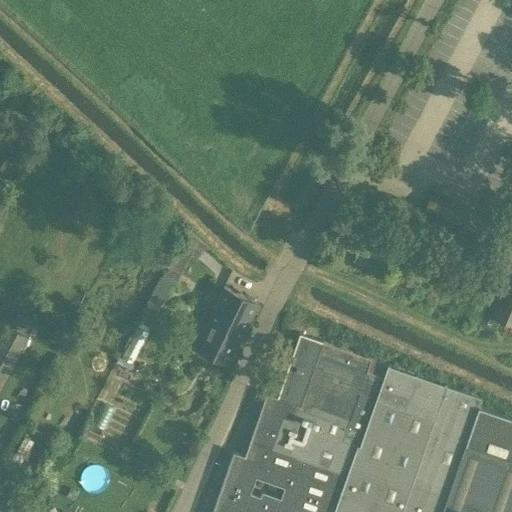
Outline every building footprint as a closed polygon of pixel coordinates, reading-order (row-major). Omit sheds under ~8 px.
[(486,214),(434,186),(415,221),(468,250),(486,214)] [(394,240),(368,227),(353,261),(379,273),(394,240)] [(187,228),(162,274),(160,273),(136,321),(148,327),(173,279),(175,281),(190,253),(197,257),(207,246),(197,238),(187,228)] [(511,269),(508,268),(488,315),(511,325),(511,269)] [(223,286),(205,323),(195,318),(185,339),(195,344),(194,346),(227,363),(256,302),(223,286)] [(0,334),(0,389),(27,337),(5,325),(0,334)] [(131,363),(147,331),(137,326),(121,357),(131,363)] [(511,511),(511,415),(477,403),(480,395),(386,363),(386,362),(298,332),(276,396),(265,392),(243,455),(232,451),(210,511),(511,511)]
